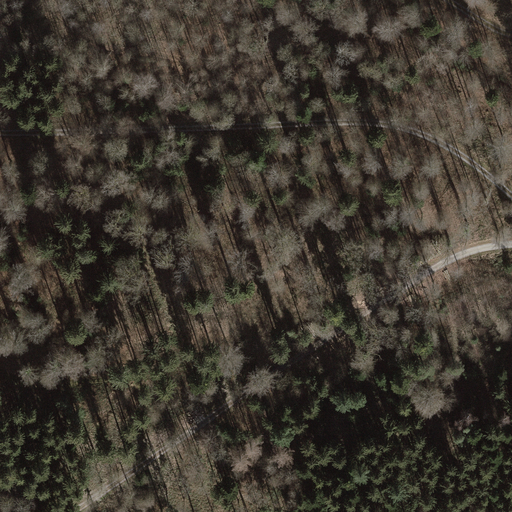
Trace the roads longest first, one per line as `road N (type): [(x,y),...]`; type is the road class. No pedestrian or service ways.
road 1 (track): [(0,132),(379,120),(438,138),(511,198)]
road 2 (track): [(511,242),(457,255),(73,511)]
